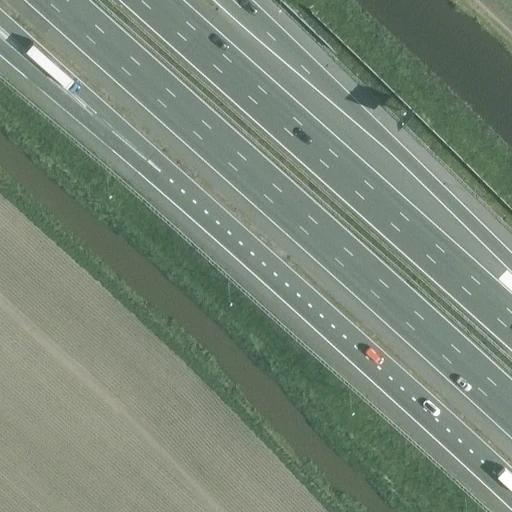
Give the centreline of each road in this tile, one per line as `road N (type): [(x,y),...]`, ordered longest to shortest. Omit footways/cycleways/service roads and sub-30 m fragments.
road 1 (motorway): [(54,0),(511,411)]
road 2 (motorway): [(511,319),(147,0)]
road 3 (motorway): [(166,169),(511,484)]
road 4 (motorway): [(511,261),(234,0)]
road 5 (motorway): [(0,23),(166,169)]
road 6 (motorway): [(0,48),(166,169)]
